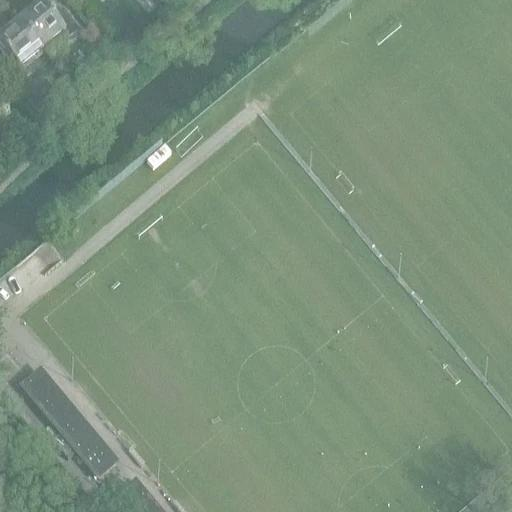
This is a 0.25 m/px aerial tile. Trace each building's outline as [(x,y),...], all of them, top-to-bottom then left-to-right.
[(78,32),(63,14),(54,21),(41,6),(18,25),(42,55),(65,36),(68,41),(78,32)] [(18,25),(0,40),(0,50),(19,74),(42,55),(18,25)] [(48,107),(33,88),(23,96),(38,115),(48,107)] [(78,233),(74,227),(68,231),(73,237),(78,233)] [(116,467),(39,375),(21,389),(62,437),(54,444),(68,462),(76,455),(98,481),(116,467)] [(153,511),(134,489),(109,510),(110,511),(153,511)]
